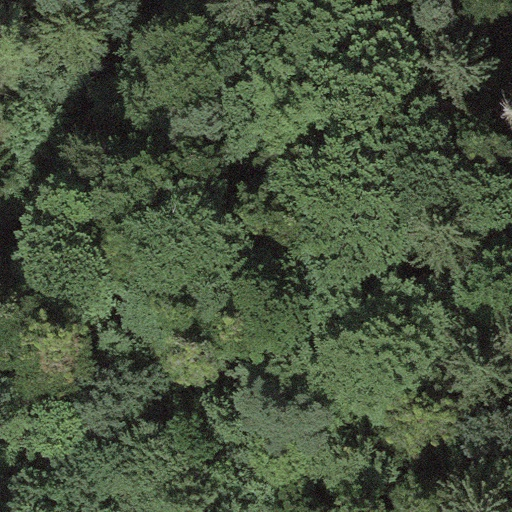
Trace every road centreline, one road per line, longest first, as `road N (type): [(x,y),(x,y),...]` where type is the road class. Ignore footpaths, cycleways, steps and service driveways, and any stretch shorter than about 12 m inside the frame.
road 1 (track): [(0,477),(377,320),(511,246)]
road 2 (track): [(0,269),(91,90),(189,0)]
